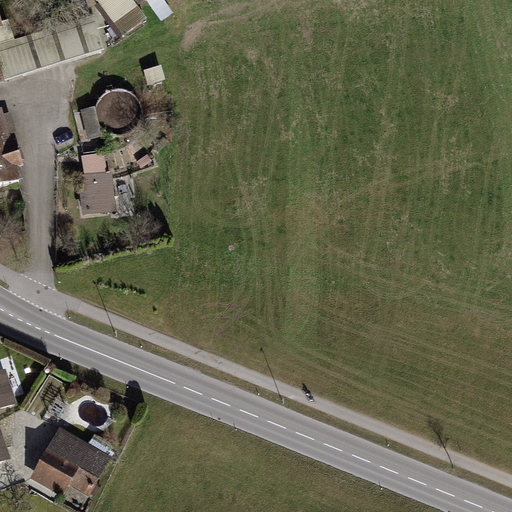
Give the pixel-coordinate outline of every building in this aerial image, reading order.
[(3,114),(0,115),(0,192),(25,185),(21,173),(25,171),(23,164),(26,163),(22,150),(19,151),(18,145),(13,146),(3,114)] [(112,155),(80,157),(84,216),(116,214),(112,155)] [(0,410),(14,406),(3,371),(0,372),(0,410)] [(111,456),(59,429),(30,483),(59,498),(67,484),(90,496),(111,456)] [(0,434),(0,465),(9,463),(0,434)]
